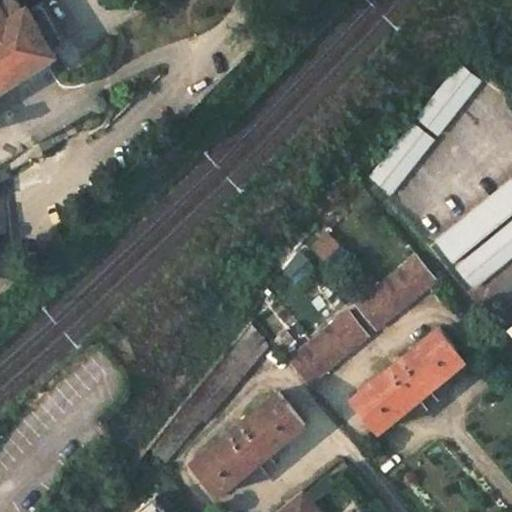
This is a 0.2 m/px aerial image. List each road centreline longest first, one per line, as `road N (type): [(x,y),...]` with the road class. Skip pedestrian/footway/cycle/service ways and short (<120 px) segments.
road 1 (trunk): [(511,367),(0,486)]
road 2 (trunk): [(164,511),(511,443)]
